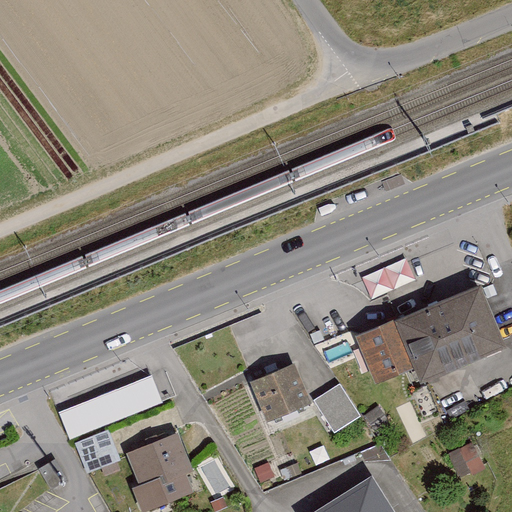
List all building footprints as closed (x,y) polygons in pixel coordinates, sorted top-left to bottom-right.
[(368,296),(413,282),(407,261),(361,274),(368,296)] [(479,295),(358,346),(377,391),(413,376),(421,393),(505,357),(479,295)] [(294,370),(249,387),(266,431),(311,414),(294,370)] [(152,381),(58,417),(69,446),(163,409),(152,381)] [(335,390),(312,406),(334,437),(357,421),(335,390)] [(377,410),(363,420),(379,442),(393,432),(377,410)] [(108,437),(75,450),(87,480),(120,468),(108,437)] [(180,439),(126,460),(138,491),(130,494),(137,511),(158,511),(203,494),(180,439)] [(53,465),(38,472),(49,494),(64,487),(53,465)] [(388,511),(372,486),(330,511),(388,511)]
